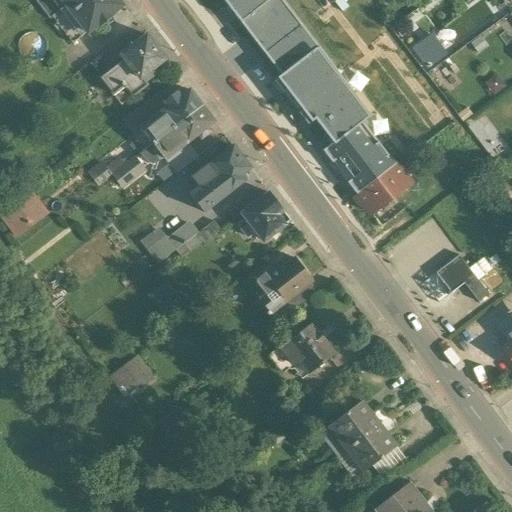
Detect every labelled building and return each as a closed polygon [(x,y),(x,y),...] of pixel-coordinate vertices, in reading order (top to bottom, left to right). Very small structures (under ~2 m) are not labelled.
[(58,10),(51,0),(37,0),(35,2),(47,18),(49,17),(58,10)] [(64,5),(60,0),(51,0),(58,10),(64,5)] [(60,0),(64,5),(85,32),(87,34),(99,25),(100,26),(113,16),(112,14),(121,7),(115,0),(60,0)] [(211,0),(213,2),(215,0),(222,0),(241,25),(246,21),(271,2),(270,0),(211,0)] [(280,0),(270,0),(271,2),(278,10),(285,5),(280,0)] [(511,0),(502,0),(511,13),(511,12),(511,0)] [(271,2),(246,21),(253,30),(248,33),(281,77),(311,54),(312,55),(319,50),(285,5),(278,10),(271,2)] [(58,10),(49,17),(70,44),(85,32),(64,5),(58,10)] [(246,21),(241,25),(248,33),(253,30),(246,21)] [(409,53),(426,76),(449,58),(432,35),(409,53)] [(124,61),(99,80),(112,97),(123,89),(131,99),(146,88),(144,85),(154,76),(151,72),(165,61),(146,36),(120,56),(124,61)] [(371,117),(319,50),(312,55),(345,98),(337,104),(371,149),(378,144),(363,124),(371,117)] [(281,77),(278,79),(312,124),(315,121),(333,144),(355,128),(337,104),(345,98),(312,55),(311,54),(281,77)] [(278,79),(274,82),(308,126),(312,124),(278,79)] [(189,92),(181,99),(177,94),(164,104),(168,109),(152,121),(141,130),(141,131),(153,146),(202,108),(189,92)] [(141,107),(123,121),(134,137),(141,131),(141,130),(152,121),(141,107)] [(202,108),(153,146),(165,162),(183,148),(197,136),(201,141),(207,136),(203,132),(214,123),(202,108)] [(333,144),(323,152),(356,196),(395,166),(378,144),(371,149),(355,128),(333,144)] [(153,146),(141,131),(134,137),(131,139),(143,154),(153,146)] [(194,162),(183,148),(165,162),(176,176),(194,162)] [(233,148),(193,179),(200,188),(190,196),(203,214),(244,182),(240,177),(249,170),(233,148)] [(136,160),(113,178),(123,191),(146,173),(136,160)] [(395,166),(356,196),(371,215),(410,185),(395,166)] [(287,219),(269,194),(241,216),(262,244),(284,227),(281,224),(287,219)] [(21,200),(0,216),(0,218),(14,237),(36,220),(21,200)] [(213,223),(196,237),(203,245),(220,232),(213,223)] [(187,225),(167,239),(176,251),(195,236),(187,225)] [(488,296),(459,257),(435,274),(451,294),(463,284),(478,303),(488,296)] [(294,260),(281,270),(277,264),(255,282),(265,295),(258,300),(268,313),(267,315),(268,317),(307,287),(312,283),(294,260)] [(165,280),(146,293),(160,312),(179,299),(165,280)] [(307,287),(270,315),(278,325),(314,297),(307,287)] [(281,349),(280,349),(293,366),(298,362),(309,375),(334,356),(323,341),(324,341),(319,334),(319,335),(311,325),(281,349)] [(511,332),(508,336),(511,341),(511,342),(503,349),(511,360),(511,332)] [(293,366),(280,349),(281,349),(280,347),(268,357),(282,375),(293,367),(292,367),(293,366)] [(135,357),(109,377),(117,388),(123,384),(130,395),(145,384),(137,373),(143,368),(135,357)] [(378,426),(361,403),(320,434),(338,457),(345,451),(378,426)] [(284,405),(266,418),(274,428),(291,414),(284,405)] [(378,426),(345,451),(363,474),(396,448),(378,426)] [(431,511),(410,484),(373,511),(431,511)]
